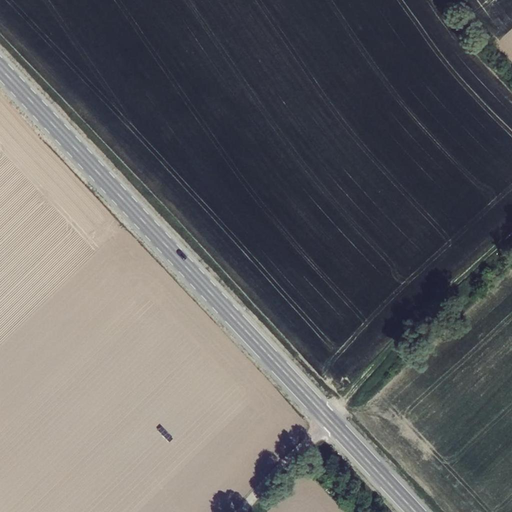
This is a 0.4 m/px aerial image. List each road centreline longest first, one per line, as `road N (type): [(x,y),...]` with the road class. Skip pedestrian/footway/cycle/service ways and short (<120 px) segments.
road 1 (primary): [(415,511),(0,68)]
road 2 (track): [(327,418),(511,235)]
